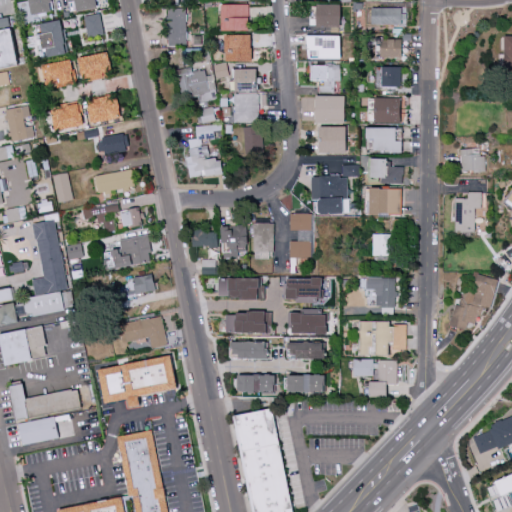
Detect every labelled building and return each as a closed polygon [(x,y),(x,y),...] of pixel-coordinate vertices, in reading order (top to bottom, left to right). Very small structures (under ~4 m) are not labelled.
[(29,0),(31,14),(53,12),(51,0),(29,0)] [(75,1),(77,11),(97,7),(96,0),(66,0),(67,2),(75,1)] [(221,31),(248,30),(248,4),(221,4),(221,31)] [(340,4),(317,4),(316,27),(340,28),(340,4)] [(404,7),(371,7),(371,25),(404,24),(404,7)] [(167,45),(186,46),(187,8),(168,8),(167,45)] [(85,16),(87,36),(103,34),(101,14),(85,16)] [(61,20),(36,24),(42,58),(66,54),(61,20)] [(0,69),(18,66),(12,28),(0,29),(0,69)] [(251,34),(225,35),(226,61),(251,61),(251,34)] [(339,58),(340,36),(307,35),(307,58),(339,58)] [(504,69),(511,68),(511,36),(503,36),(504,69)] [(380,57),(401,57),(402,39),(380,38),(380,57)] [(78,57),(82,80),(112,75),(108,52),(78,57)] [(57,87),(76,83),(72,59),(42,65),(46,85),(56,83),(57,87)] [(311,65),(311,80),(322,80),(322,89),(334,89),(334,81),(340,81),(339,64),(311,65)] [(401,67),(382,66),(381,86),(401,87),(401,67)] [(199,102),(217,99),(212,76),(206,77),(205,70),(193,72),(192,67),(177,70),(183,98),(197,95),(199,102)] [(235,91),(257,90),(257,69),(235,69),(235,91)] [(0,72),(0,85),(9,84),(7,72),(0,72)] [(234,94),(235,122),(259,122),(258,94),(234,94)] [(345,96),(316,95),(315,122),(344,123),(345,96)] [(92,124),(122,116),(117,98),(109,100),(108,96),(86,101),(92,124)] [(400,122),(400,98),(375,98),(374,122),(400,122)] [(51,108),(54,130),(83,126),(81,104),(51,108)] [(24,116),(30,116),(29,106),(7,108),(11,141),(34,138),(33,126),(25,127),(24,116)] [(215,120),(213,106),(196,110),(199,124),(215,120)] [(190,177),(223,174),(221,158),(209,160),(208,145),(201,146),(200,139),(215,138),(214,131),(222,130),(222,123),(195,126),(196,138),(187,139),(190,177)] [(263,153),(262,126),(244,127),(245,153),(263,153)] [(346,152),(346,126),(319,126),(320,153),(346,152)] [(128,134),(97,137),(99,154),(129,151),(128,134)] [(485,170),(485,155),(479,156),(479,148),(460,149),(461,171),(485,170)] [(403,166),(387,166),(387,158),(370,158),(370,177),(381,177),(381,183),(402,184),(403,166)] [(358,164),(342,165),(342,177),(358,176),(358,164)] [(97,192),(135,188),(133,170),(95,174),(97,192)] [(73,199),(67,172),(53,176),(58,202),(73,199)] [(347,176),(312,176),(312,200),(318,200),(319,214),(343,214),(343,199),(347,198),(347,176)] [(402,189),(370,188),(369,214),(401,214),(402,189)] [(455,198),(454,232),(475,233),(475,208),(481,208),(481,192),(468,192),(468,198),(455,198)] [(124,228),(142,224),(139,207),(120,210),(124,228)] [(311,230),(311,213),(291,213),(290,230),(311,230)] [(55,220),(34,223),(43,277),(32,279),(34,294),(67,288),(55,220)] [(274,222),(254,222),(253,251),(274,252),(274,222)] [(246,225),(222,226),(223,257),(247,256),(246,225)] [(218,246),(217,230),(192,231),(193,247),(218,246)] [(372,258),(393,259),(394,234),(373,234),(372,258)] [(311,259),(311,241),(290,240),(289,258),(311,259)] [(67,244),(68,259),(83,257),(81,243),(67,244)] [(108,269),(132,265),(131,254),(120,256),(119,249),(106,251),(108,269)] [(215,259),(202,259),(202,273),(215,273),(215,259)] [(497,278),(474,273),(471,286),(460,284),(452,326),(466,329),(468,322),(477,324),(480,305),(491,307),(497,278)] [(126,296),(155,292),(153,275),(124,279),(126,296)] [(320,302),(321,278),(286,277),(285,301),(320,302)] [(396,277),(366,277),(366,290),(376,290),(375,307),(395,307),(396,277)] [(220,298),(263,298),(263,278),(219,278),(220,298)] [(0,289),(0,301),(15,299),(12,287),(0,289)] [(0,305),(0,325),(18,322),(14,302),(0,305)] [(226,312),(226,332),(266,332),(266,322),(271,322),(271,312),(226,312)] [(289,333),(326,334),(326,314),(289,313),(289,333)] [(126,342),(149,337),(152,348),(168,345),(161,315),(122,324),(126,342)] [(406,349),(406,325),(390,325),(390,321),(360,321),(359,355),(389,355),(389,341),(393,341),(393,349),(406,349)] [(0,338),(5,365),(33,360),(32,355),(47,352),(42,326),(0,333),(0,338)] [(270,358),(269,341),(230,342),(230,359),(270,358)] [(324,359),(325,342),(290,341),(289,358),(324,359)] [(102,371),(174,356),(180,387),(143,397),(144,405),(135,407),(132,399),(108,404),(102,371)] [(373,359),(353,359),(353,376),(373,376),(373,359)] [(397,360),(379,360),(378,379),(397,380),(397,360)] [(274,374),(238,375),(238,392),(275,391),(274,374)] [(288,374),(288,392),(324,392),(324,374),(288,374)] [(369,396),(387,397),(387,382),(369,381),(369,396)] [(81,408),(78,389),(25,397),(23,383),(10,385),(16,418),(81,408)] [(257,511),(239,420),(276,411),(296,511),(257,511)] [(22,443),(58,439),(56,418),(19,422),(22,443)] [(511,442),(511,418),(472,433),(480,454),(511,442)] [(61,511),(132,498),(120,435),(158,428),(174,511),(61,511)] [(496,511),(511,506),(511,503),(508,490),(511,488),(511,473),(487,482),(496,511)]
